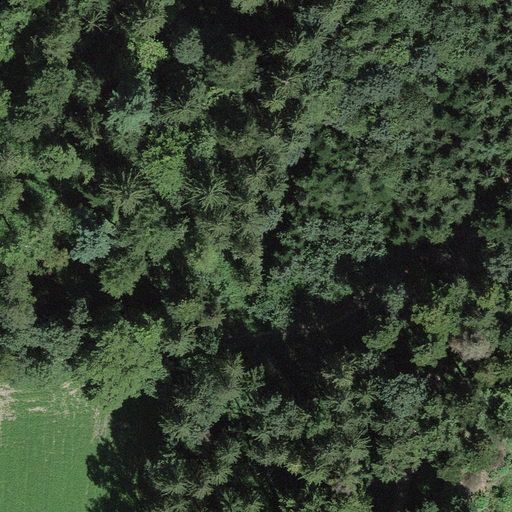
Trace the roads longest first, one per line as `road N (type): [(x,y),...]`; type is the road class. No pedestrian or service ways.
road 1 (track): [(0,359),(199,347),(338,311),(480,230)]
road 2 (track): [(397,511),(480,230),(511,164)]
